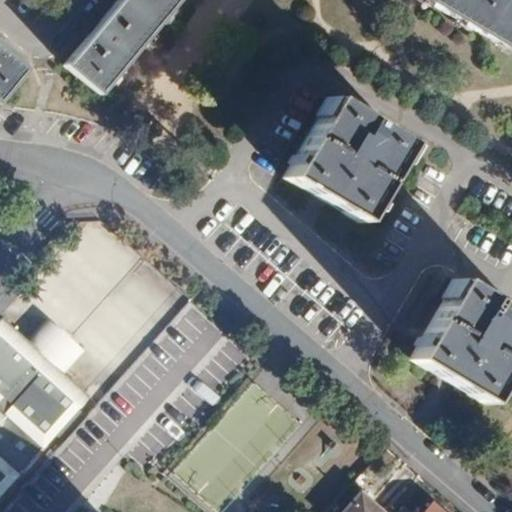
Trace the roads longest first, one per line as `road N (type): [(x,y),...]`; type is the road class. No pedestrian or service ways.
road 1 (residential): [(85,176),(134,206),(495,511)]
road 2 (residential): [(0,263),(85,176)]
